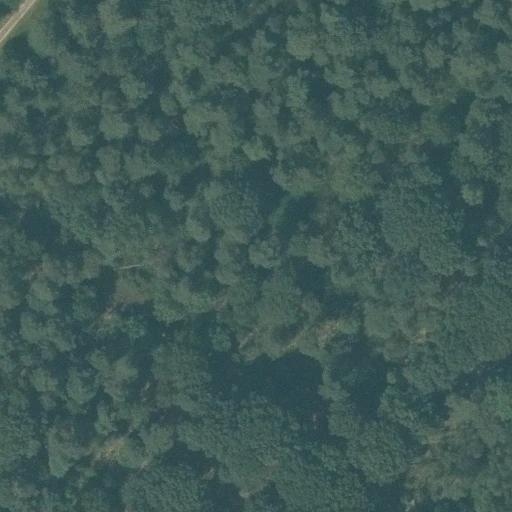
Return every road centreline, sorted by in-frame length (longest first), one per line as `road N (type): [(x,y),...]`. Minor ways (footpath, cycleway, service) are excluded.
road 1 (track): [(0,201),(315,446)]
road 2 (track): [(315,446),(511,213)]
